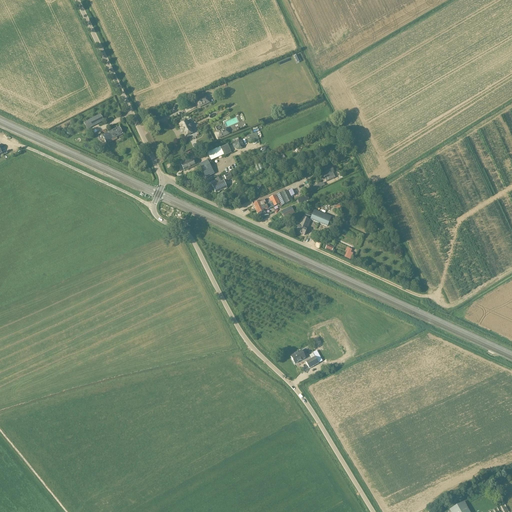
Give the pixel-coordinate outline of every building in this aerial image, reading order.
[(197,109),(210,103),(206,96),(194,103),(197,109)] [(100,114),(94,118),(97,125),(104,121),(100,114)] [(193,133),(192,131),(191,129),(192,128),(192,127),(191,125),(190,125),(189,125),(187,121),(185,122),(184,120),(181,122),(182,124),(180,125),(181,129),(183,133),(185,137),(188,135),(188,136),(191,135),(190,134),(193,133)] [(123,134),(119,127),(109,132),(109,133),(108,134),(107,133),(103,135),(106,142),(108,142),(109,143),(117,139),(116,137),(123,134)] [(221,131),(217,133),(219,138),(223,136),(228,134),(226,129),(221,131)] [(246,134),(249,142),(262,138),(260,131),(251,134),(250,132),(246,134)] [(238,138),(232,140),(234,144),(233,145),(235,148),(238,150),(242,149),(244,145),(242,142),(239,140),(238,138)] [(220,147),(207,153),(210,159),(211,161),(224,156),(224,157),(232,153),(228,145),(221,148),(220,147)] [(197,158),(193,160),(181,165),(184,171),(199,164),(197,158)] [(206,178),(214,174),(207,161),(199,165),(206,178)] [(324,170),(323,171),(326,177),(334,173),(331,167),(330,167),(330,166),(324,169),(324,170)] [(216,184),(212,186),(216,194),(227,189),(223,180),(225,179),(226,181),(232,178),(230,173),(215,180),(216,184)] [(323,182),(306,190),(308,193),(325,186),(323,182)] [(283,192),(277,195),(281,204),(282,206),(292,201),(291,199),(292,199),(292,197),(289,191),(287,192),(287,191),(283,192)] [(266,205),(264,200),(253,205),(255,210),(266,205)] [(273,207),(271,202),(266,205),(255,210),(258,214),(260,217),(259,217),(267,216),(266,216),(264,211),(273,207)] [(286,216),(294,212),(291,207),(283,211),(286,216)] [(300,223),(296,232),(304,236),(308,227),(308,226),(310,221),(311,220),(327,227),(332,217),(314,210),(311,217),(307,215),(306,219),(303,218),(300,223)] [(263,313),(267,320),(280,313),(275,303),(270,306),(271,309),(263,313)] [(291,318),(278,325),(281,331),(294,323),(291,318)] [(304,349),(291,357),(295,364),(308,356),(304,349)] [(309,369),(319,364),(315,357),(306,362),(309,369)] [(469,511),(464,502),(449,511),(469,511)]
